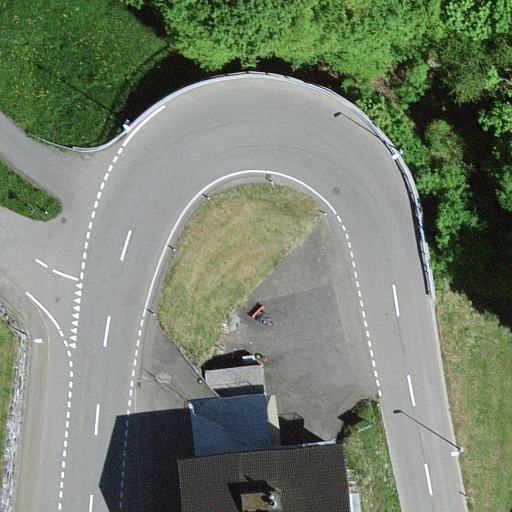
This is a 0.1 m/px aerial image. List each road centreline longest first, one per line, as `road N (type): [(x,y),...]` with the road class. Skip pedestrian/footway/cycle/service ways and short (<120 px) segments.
road 1 (secondary): [(113,288),(156,168),(196,135),(248,124),(322,144),(361,179),(374,203),(436,511)]
road 2 (secondary): [(89,511),(113,288)]
road 3 (residential): [(0,243),(28,268),(113,288)]
